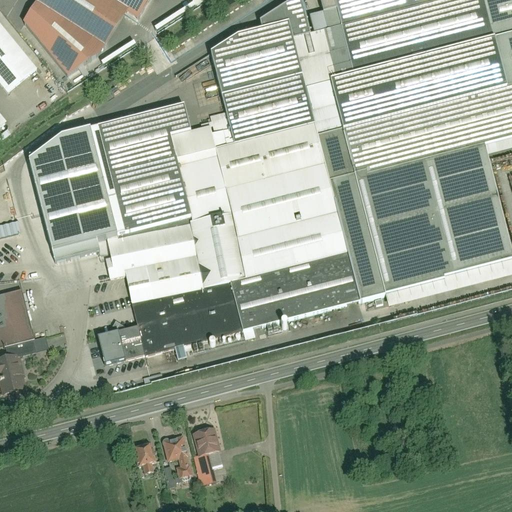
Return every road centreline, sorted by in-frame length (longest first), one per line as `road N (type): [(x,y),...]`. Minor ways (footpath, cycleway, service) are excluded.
road 1 (secondary): [(0,446),(511,308)]
road 2 (residential): [(62,292),(76,343),(66,374),(48,396),(0,410)]
